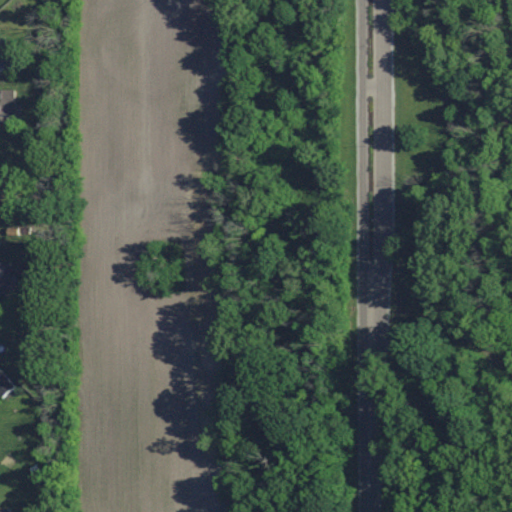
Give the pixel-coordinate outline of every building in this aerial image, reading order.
[(0,71),(14,65),(0,38),(0,71)] [(0,121),(16,121),(16,90),(0,89),(0,121)] [(11,178),(0,177),(0,209),(11,210),(11,178)] [(0,293),(7,295),(13,264),(0,262),(0,293)] [(0,392),(4,397),(15,386),(5,375),(0,379),(0,392)]
